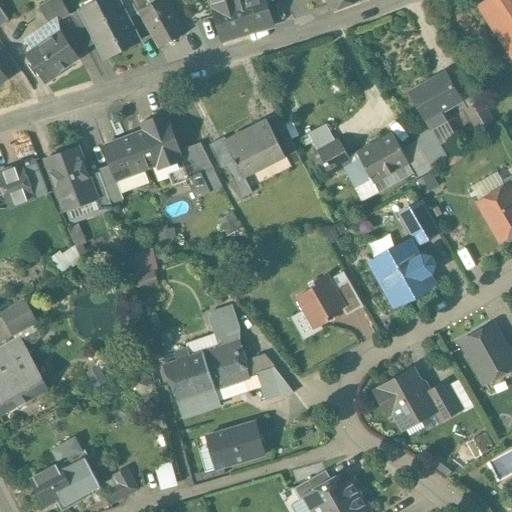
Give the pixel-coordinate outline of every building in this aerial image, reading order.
[(62,0),(52,0),(40,6),(50,26),(70,16),(62,0)] [(117,0),(99,0),(81,9),(93,32),(107,59),(139,43),(117,0)] [(132,0),(139,11),(160,0),(132,0)] [(160,0),(139,11),(159,47),(157,48),(158,49),(187,34),(168,0),(160,0)] [(211,0),(214,9),(214,10),(223,40),(273,26),(264,0),(211,0)] [(359,0),(328,0),(333,10),(360,0),(359,0)] [(511,4),(508,0),(487,0),(480,5),(510,50),(511,48),(511,4)] [(0,6),(0,27),(9,21),(0,6)] [(93,32),(81,9),(70,15),(82,38),(93,32)] [(61,32),(27,56),(45,83),(80,59),(61,32)] [(446,73),(410,93),(430,129),(431,130),(446,121),(441,113),(462,101),(446,73)] [(492,123),(480,102),(466,110),(478,131),(492,123)] [(142,121),(146,131),(158,163),(163,161),(162,157),(180,151),(165,113),(142,121)] [(227,142),(225,143),(235,161),(225,165),(226,167),(242,199),(253,193),(245,178),(286,158),(271,127),(268,121),(227,142)] [(297,152),(281,121),(271,127),(286,158),(297,152)] [(446,121),(431,130),(439,145),(455,136),(446,121)] [(324,125),(308,134),(318,152),(334,143),(324,125)] [(439,145),(431,130),(430,129),(416,137),(418,141),(433,169),(434,169),(432,164),(445,157),(439,145)] [(103,147),(110,166),(116,181),(158,165),(158,163),(146,131),(103,147)] [(393,135),(358,154),(371,179),(373,182),(408,163),(401,150),(393,135)] [(225,138),(209,145),(221,169),(226,167),(225,165),(235,161),(225,143),(227,142),(225,138)] [(334,143),(318,152),(330,174),(351,163),(339,141),(334,143)] [(433,169),(418,141),(401,150),(408,163),(416,179),(433,169)] [(190,179),(214,170),(200,143),(180,151),(190,179)] [(78,148),(46,160),(65,212),(95,201),(93,196),(95,195),(87,174),(78,148)] [(180,151),(162,157),(163,161),(173,187),(190,180),(190,179),(180,151)] [(360,159),(343,168),(354,188),(371,179),(360,159)] [(22,165),(0,173),(0,185),(9,209),(35,199),(22,165)] [(120,193),(116,181),(110,166),(99,170),(109,198),(120,193)] [(109,198),(99,170),(87,174),(95,195),(93,196),(95,201),(98,209),(111,204),(109,198)] [(223,187),(214,170),(190,179),(190,180),(197,197),(223,187)] [(511,175),(501,181),(505,187),(509,185),(511,190),(511,175)] [(499,244),(511,236),(511,190),(509,185),(505,187),(476,204),(499,244)] [(424,198),(399,211),(419,246),(443,233),(424,198)] [(413,239),(369,264),(394,308),(438,284),(413,239)] [(58,253),(61,265),(80,260),(77,248),(58,253)] [(154,249),(130,252),(135,288),(158,284),(154,249)] [(328,275),(314,283),(316,286),(296,298),(314,330),(329,321),(327,318),(343,309),(346,307),(336,288),(328,275)] [(363,307),(349,281),(336,288),(346,307),(343,309),(347,316),(363,307)] [(24,300),(1,315),(12,336),(36,324),(24,300)] [(234,316),(226,318),(224,311),(210,315),(217,336),(242,328),(240,324),(237,325),(234,316)] [(492,326),(463,342),(485,381),(507,368),(511,365),(511,361),(507,352),(492,326)] [(219,348),(189,359),(187,351),(176,354),(179,362),(166,367),(172,385),(244,361),(238,342),(246,339),(242,328),(217,336),(218,337),(217,341),(219,348)] [(246,339),(238,342),(244,361),(263,355),(250,338),(246,339)] [(0,354),(2,358),(0,358),(0,408),(0,409),(42,387),(17,342),(0,350),(0,354)] [(263,355),(244,361),(250,378),(257,376),(257,375),(273,369),(275,368),(265,355),(263,355)] [(244,361),(172,385),(183,418),(210,409),(210,408),(220,405),(218,400),(261,386),(257,376),(250,378),(244,361)] [(273,369),(257,375),(257,376),(261,386),(266,401),(282,396),(273,369)] [(413,371),(380,389),(381,391),(376,394),(388,414),(393,411),(399,421),(404,423),(414,417),(421,419),(434,412),(440,421),(449,416),(436,391),(427,396),(413,371)] [(461,409),(447,385),(436,391),(449,416),(461,409)] [(255,423),(233,429),(237,441),(258,435),(255,423)] [(233,429),(207,437),(216,469),(264,455),(258,435),(237,441),(233,429)] [(486,437),(469,446),(476,458),(487,452),(485,448),(491,445),(486,437)] [(74,439),(53,451),(60,464),(31,480),(46,507),(57,502),(59,507),(99,485),(74,439)] [(171,461),(156,466),(162,488),(178,483),(171,461)] [(138,490),(127,470),(114,476),(118,484),(125,497),(138,490)] [(326,471),(295,488),(301,500),(305,497),(305,496),(332,481),(326,471)] [(332,481),(305,496),(305,497),(313,511),(328,511),(359,495),(346,473),(332,481)] [(118,484),(103,492),(110,505),(125,497),(118,484)] [(368,511),(359,495),(328,511),(368,511)]
